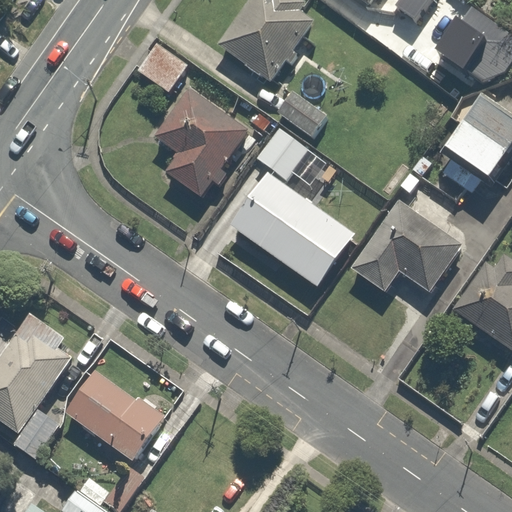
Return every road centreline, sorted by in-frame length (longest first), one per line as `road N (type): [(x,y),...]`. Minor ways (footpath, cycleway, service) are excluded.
road 1 (residential): [(0,183),(467,511)]
road 2 (secondary): [(106,0),(0,152)]
